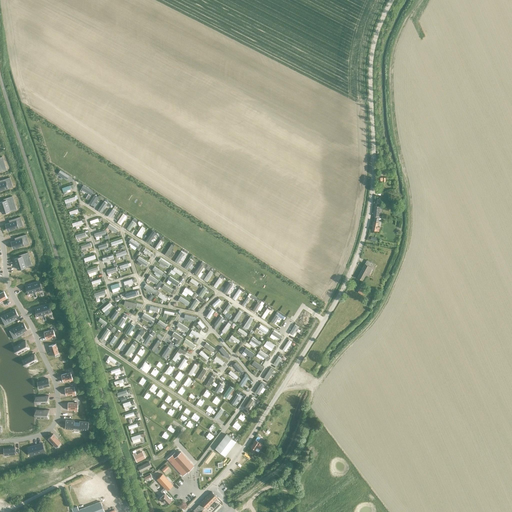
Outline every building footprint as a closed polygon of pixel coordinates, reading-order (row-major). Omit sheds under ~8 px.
[(0,183),(0,190),(7,188),(8,188),(6,184),(10,182),(9,178),(10,178),(9,177),(0,180),(0,182),(0,183)] [(4,201),(0,202),(0,206),(2,213),(9,211),(10,211),(9,208),(15,207),(13,201),(12,197),(12,196),(3,199),(4,201)] [(9,223),(5,225),(7,231),(18,228),(17,223),(21,222),(20,218),(20,217),(10,220),(10,221),(11,223),(9,223)] [(380,220),(380,218),(374,217),(372,230),(378,231),(379,227),(377,227),(379,220),(380,220)] [(15,241),(11,242),(13,249),(24,245),(22,241),(27,239),(25,235),(26,235),(26,234),(16,238),(16,240),(15,241)] [(19,257),(14,259),(18,270),(25,267),(24,265),(30,263),(28,258),(29,258),(27,253),(27,252),(18,255),(19,257)] [(357,277),(362,280),(365,274),(368,276),(372,268),(371,267),(373,264),(366,260),(357,277)] [(39,282),(32,284),(34,291),(41,289),(39,282)] [(32,284),(25,286),(27,293),(34,291),(32,284)] [(367,288),(361,285),(358,291),(364,294),(367,288)] [(48,304),(41,307),(43,313),(51,311),(48,304)] [(41,307),(34,309),(36,315),(43,313),(41,307)] [(7,319),(3,321),(5,325),(5,326),(14,321),(13,319),(14,318),(18,316),(15,310),(5,315),(7,319)] [(16,333),(12,335),(14,339),(13,339),(14,340),(23,335),(21,333),(23,332),(27,330),(23,324),(14,329),(16,333)] [(53,329),(44,332),(46,339),(52,338),(52,340),(56,338),(53,329)] [(183,338),(174,332),(172,335),(177,339),(175,343),(179,345),(183,338)] [(25,341),(15,347),(19,354),(29,349),(25,341)] [(55,344),(48,346),(50,352),(48,353),(49,356),(58,353),(55,344)] [(34,355),(24,360),(27,366),(37,361),(34,355)] [(70,372),(61,375),(63,382),(69,380),(69,382),(73,381),(70,372)] [(48,379),(37,381),(37,383),(38,383),(38,386),(42,385),(42,387),(43,387),(49,386),(48,379)] [(74,386),(64,388),(66,396),(72,395),(72,397),(76,396),(74,386)] [(48,396),(37,397),(37,404),(49,404),(48,396)] [(77,402),(68,403),(68,410),(74,410),(74,412),(78,412),(77,402)] [(49,410),(37,410),(37,418),(49,419),(49,410)] [(66,420),(65,429),(73,430),(73,429),(79,429),(79,430),(88,431),(88,422),(79,421),(79,422),(74,421),(74,420),(66,420)] [(226,434),(215,449),(225,456),(236,442),(226,434)] [(53,435),(48,440),(52,444),(53,445),(55,443),(57,446),(59,444),(60,444),(60,443),(53,435)] [(262,445),(264,441),(258,437),(251,448),(255,450),(256,448),(259,450),(262,445)] [(42,443),(30,446),(32,455),(44,451),(42,443)] [(183,476),(194,467),(180,452),(177,455),(174,453),(167,459),(183,476)] [(144,459),(141,453),(136,455),(135,454),(133,455),(137,462),(144,459)] [(149,462),(137,467),(140,472),(151,467),(149,462)] [(162,475),(157,480),(164,488),(165,489),(167,491),(172,486),(162,475)] [(164,495),(159,499),(163,503),(164,502),(167,505),(171,501),(165,494),(163,492),(165,489),(164,488),(160,491),(164,495)] [(211,492),(200,503),(201,504),(205,508),(206,509),(217,497),(211,492)] [(189,494),(181,501),(183,503),(191,497),(189,494)] [(71,508),(72,511),(76,511),(77,511),(103,511),(100,502),(79,510),(77,506),(71,508)]
